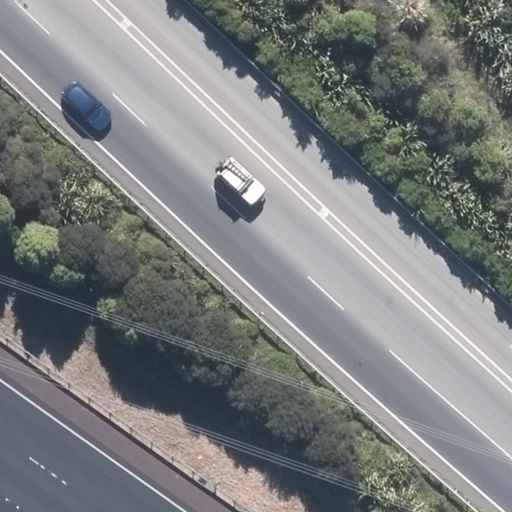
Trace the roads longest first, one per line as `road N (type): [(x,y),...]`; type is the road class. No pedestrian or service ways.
road 1 (motorway): [(12,0),(166,147),(511,450)]
road 2 (motorway): [(0,437),(108,511)]
